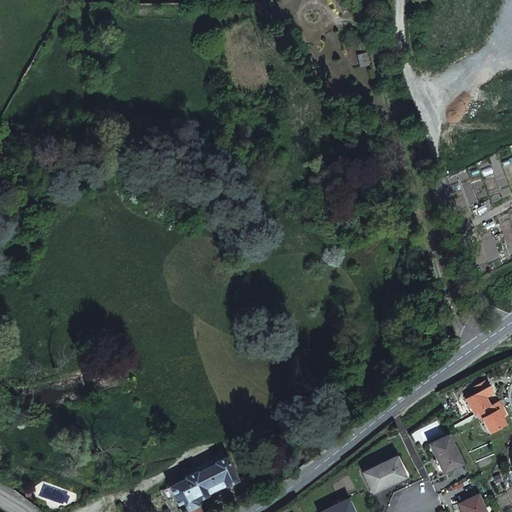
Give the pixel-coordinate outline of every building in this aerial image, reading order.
[(468,397),(476,413),(480,410),(493,403),(488,395),(495,392),(487,379),(475,386),(478,392),(468,397)] [(493,403),(480,410),(493,433),(509,423),(504,415),(508,413),(500,399),(493,403)] [(444,472),(463,463),(447,431),(428,441),(444,472)] [(381,485),(402,474),(393,456),(362,472),(372,492),(382,487),(381,485)] [(200,511),(196,502),(208,496),(207,494),(224,486),(225,487),(237,481),(225,457),(213,462),(214,464),(196,473),(195,471),(183,477),(184,478),(168,486),(178,507),(180,511),(184,511),(185,511),(184,511),(200,511)] [(464,511),(487,511),(479,495),(461,504),(464,511)] [(353,511),(347,498),(318,511),(353,511)]
